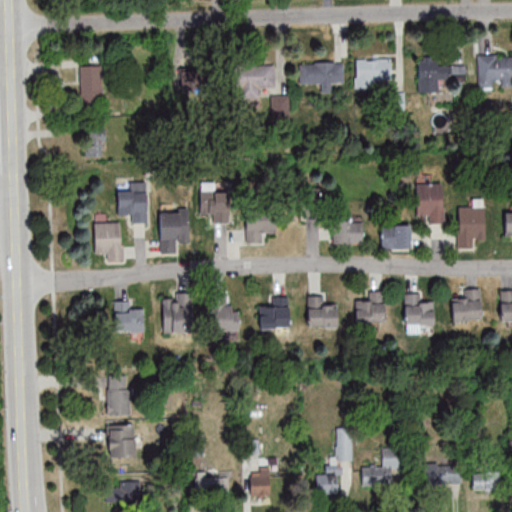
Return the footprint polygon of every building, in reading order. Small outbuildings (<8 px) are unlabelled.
[(477,82),(511,82),(511,56),(478,56),(477,82)] [(353,58),(388,57),(388,78),(372,79),(372,86),(352,87),(351,76),(353,76),(353,58)] [(418,91),(438,91),(438,80),(466,80),(466,65),(437,65),(437,58),(417,58),(418,91)] [(296,62),(340,61),(341,81),(296,82),(296,62)] [(229,65),(271,63),(271,85),(256,85),(256,96),(237,97),(237,86),(229,86),(229,65)] [(102,67),(80,67),(80,103),(102,103),(102,67)] [(201,95),(203,79),(183,76),(181,92),(201,95)] [(270,112),(289,112),(289,95),(270,95),(270,112)] [(86,156),(104,156),(104,126),(86,126),(86,156)] [(146,182),(127,182),(127,190),(118,190),(118,213),(129,213),(129,222),(146,222),(146,182)] [(426,224),(443,224),(443,184),(415,184),(415,216),(426,216),(426,224)] [(207,221),(229,221),(229,195),(207,195),(207,221)] [(485,198),(470,198),(470,207),(457,207),(457,248),(475,248),(475,237),(485,237),(485,198)] [(159,253),(177,253),(177,241),(188,241),(188,211),(159,211),(159,253)] [(245,241),(264,241),(264,233),(275,233),(275,214),(245,214),(245,241)] [(332,243),(362,243),(362,219),(332,219),(332,243)] [(121,221),(94,221),(94,253),(106,253),(106,260),(121,260),(121,221)] [(410,249),(410,226),(380,226),(380,249),(410,249)] [(451,320),(482,320),(481,289),(461,289),(462,300),(451,300),(451,320)] [(497,289),(497,319),(511,319),(511,297),(511,289),(497,289)] [(160,297),(160,330),(189,330),(188,290),(172,291),(173,296),(160,297)] [(207,293),(207,329),(237,329),(236,310),(229,310),(228,303),(224,303),(224,292),(207,293)] [(401,292),(402,322),(430,321),(430,303),(422,303),(422,300),(416,300),(416,292),(401,292)] [(305,295),(305,324),(333,324),(333,305),(325,306),(325,303),(320,303),(319,295),(305,295)] [(289,328),(289,296),(270,296),(270,307),(259,307),(259,328),(289,328)] [(352,299),(353,321),(381,320),(380,301),(367,302),(367,298),(352,299)] [(143,331),(143,309),(131,309),(131,300),(114,300),(114,331),(143,331)] [(107,375),(107,415),(128,415),(128,375),(107,375)] [(108,424),(108,455),(134,455),(134,424),(108,424)] [(336,430),(336,461),(351,461),(351,430),(336,430)] [(361,466),(362,486),(400,485),(399,448),(381,448),(382,466),(361,466)] [(461,464),(422,463),(422,482),(461,482),(461,464)] [(338,493),(338,471),(313,471),(313,493),(338,493)] [(498,471),(472,471),(472,489),(498,489),(498,471)] [(269,496),(269,473),(250,473),(250,496),(269,496)] [(228,475),(195,475),(195,495),(228,495),(228,475)] [(140,482),(105,482),(105,502),(140,502),(140,482)]
